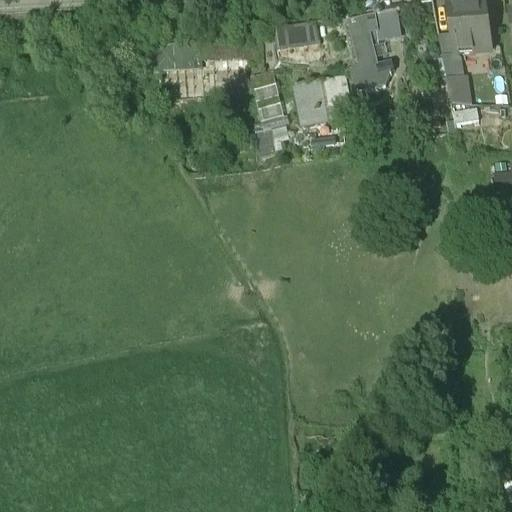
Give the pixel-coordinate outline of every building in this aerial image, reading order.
[(484,13),(449,19),(454,70),(474,68),(472,48),(488,47),(484,13)] [(394,24),(383,26),(383,23),(381,22),(374,23),(375,30),(376,30),(378,45),(377,45),(379,54),(398,51),(394,24)] [(374,23),(361,25),(362,32),(362,33),(375,30),(374,23)] [(379,80),(371,46),(377,45),(378,45),(376,30),(375,30),(362,33),(362,32),(345,36),(357,83),(352,84),(357,104),(366,102),(367,104),(387,101),(392,85),(390,77),(379,80)] [(316,32),(288,36),(275,38),(279,59),(321,53),(320,46),(318,46),(316,32)] [(260,45),(147,52),(149,66),(151,66),(152,80),(160,83),(160,77),(201,74),(200,65),(249,63),(249,69),(260,69),(260,45)] [(269,82),(254,86),(265,135),(274,133),(276,148),(285,146),(269,82)] [(345,88),(296,96),(303,132),(323,129),(336,127),(336,131),(352,130),(345,88)] [(265,135),(255,137),(256,143),(248,145),(250,150),(257,149),(260,163),(277,159),(276,148),(274,133),(265,135)] [(511,198),(511,184),(501,186),(503,199),(511,198)]
